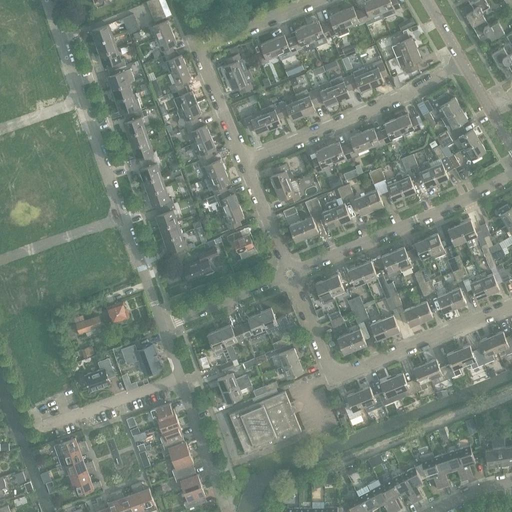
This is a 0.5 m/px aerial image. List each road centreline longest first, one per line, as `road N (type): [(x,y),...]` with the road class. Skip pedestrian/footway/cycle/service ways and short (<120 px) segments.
road 1 (residential): [(161,325),(48,0)]
road 2 (residential): [(241,162),(200,49),(319,0)]
road 3 (residential): [(289,273),(511,173)]
road 4 (residential): [(241,162),(462,63)]
road 5 (residential): [(226,511),(161,325)]
road 6 (residential): [(331,378),(511,304)]
road 7 (residential): [(161,325),(289,273)]
road 8 (unknown): [(123,217),(0,260)]
road 9 (residential): [(289,273),(241,162)]
